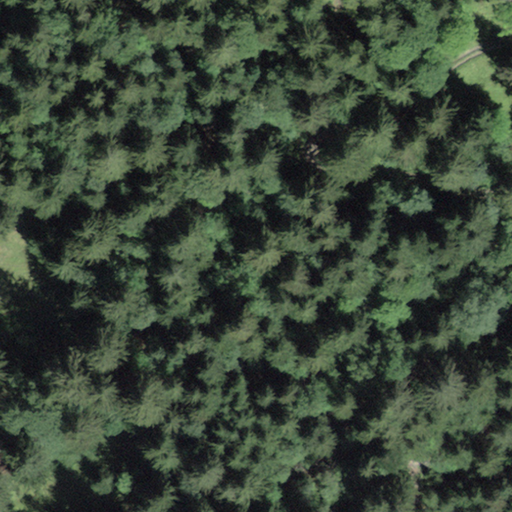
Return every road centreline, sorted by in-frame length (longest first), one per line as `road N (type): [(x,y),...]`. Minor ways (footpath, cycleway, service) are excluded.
road 1 (track): [(0,320),(125,309),(305,378),(418,366),(511,310)]
road 2 (track): [(511,196),(310,160),(344,124),(412,98),(459,60),(511,39)]
